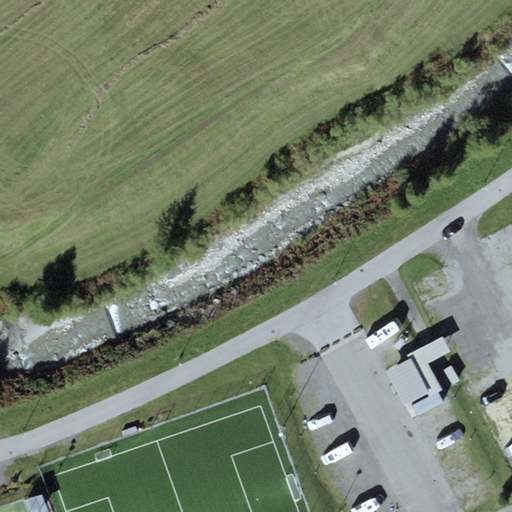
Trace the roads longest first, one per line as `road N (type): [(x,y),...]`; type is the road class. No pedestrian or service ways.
road 1 (unclassified): [(0,439),(176,376),(322,297),(511,178)]
road 2 (track): [(377,0),(341,39),(190,118),(0,257)]
